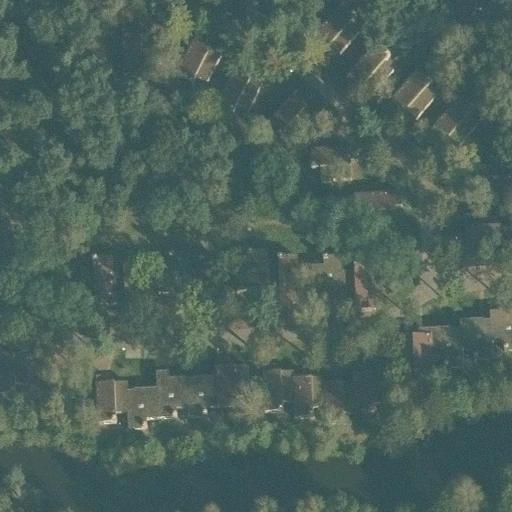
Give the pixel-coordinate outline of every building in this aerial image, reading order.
[(476,11),(488,11),(488,0),(456,0),(456,23),(476,23),(476,11)] [(511,0),(488,0),(488,11),(488,27),(507,27),(507,16),(511,15),(511,0)] [(357,16),(343,6),(317,40),(338,57),(359,30),(350,24),(357,16)] [(136,28),(121,29),(124,78),(143,77),(143,66),(154,66),(152,35),(136,35),(136,28)] [(209,43),(198,37),(175,79),(192,88),(197,79),(206,84),(221,57),(206,49),(209,43)] [(391,57),(376,45),(346,80),(356,89),(360,84),(372,94),(392,71),(384,65),(391,57)] [(250,71),(238,64),(217,106),(234,114),(238,105),(250,111),(263,85),(247,77),(250,71)] [(433,84),(418,71),(388,107),(398,115),(402,110),(415,120),(434,97),(427,91),(433,84)] [(307,100),(298,92),(267,126),(281,139),(287,132),(297,141),(317,118),(303,105),(307,100)] [(462,97),(431,133),(441,141),(446,135),(461,148),(480,126),(470,117),(476,109),(462,97)] [(358,162),(358,150),(311,152),(312,170),(321,170),(321,183),(352,181),(351,162),(358,162)] [(466,199),(511,199),(511,179),(503,180),(503,168),(472,168),(472,190),(466,190),(466,199)] [(403,207),(402,194),(355,197),(356,215),(365,215),(366,228),(396,226),(395,208),(403,207)] [(459,236),(461,271),(486,269),(484,250),(511,248),(511,227),(506,228),(505,214),(465,216),(466,236),(459,236)] [(0,277),(10,277),(8,245),(0,245),(0,277)] [(256,300),(270,299),(269,268),(268,252),(248,252),(248,262),(236,263),(237,296),(256,295),(256,300)] [(192,301),(190,270),(190,254),(169,255),(170,264),(158,265),(159,297),(178,297),(179,302),(192,301)] [(279,268),(269,268),(270,299),(280,299),(281,307),(299,306),(297,257),(278,258),(279,268)] [(345,304),(344,273),(344,257),(324,257),(324,267),(312,268),(313,298),(332,297),(332,305),(345,304)] [(114,306),(112,275),(111,258),(93,259),(93,271),(82,271),(83,300),(102,299),(102,307),(114,306)] [(200,270),(190,270),(192,301),(203,301),(203,310),(221,309),(219,259),(200,260),(200,270)] [(354,273),(344,273),(345,304),(356,304),(357,312),(375,311),(373,262),(354,263),(354,273)] [(124,274),(112,275),(114,306),(126,305),(126,314),(145,314),(143,265),(123,266),(124,274)] [(511,311),(491,313),(491,322),(493,344),(504,343),(505,353),(511,352),(511,311)] [(492,344),(493,344),(491,322),(484,322),(484,320),(460,321),(461,330),(463,352),(473,351),(474,361),(493,360),(492,344)] [(430,330),(431,337),(433,360),(444,359),(445,370),(464,369),(462,352),(463,352),(461,330),(454,330),(454,329),(430,330)] [(433,360),(431,337),(401,338),(402,369),(414,368),(415,379),(434,377),(433,360)] [(0,349),(0,396),(16,397),(16,385),(27,385),(27,355),(8,355),(8,350),(0,349)] [(216,361),(217,378),(217,409),(237,409),(237,398),(250,397),(248,366),(230,367),(229,361),(216,361)] [(294,403),(294,379),(294,373),(275,373),(275,366),(263,367),(264,415),(283,414),(283,403),(294,403)] [(354,367),(354,385),(354,414),(374,414),(374,405),(386,404),(385,373),(367,373),(367,367),(354,367)] [(157,373),(158,390),(158,420),(177,419),(176,409),(189,409),(188,381),(188,379),(170,380),(169,373),(157,373)] [(217,409),(217,378),(195,379),(195,380),(188,381),(189,409),(189,419),(207,419),(207,409),(217,409)] [(325,379),(294,379),(294,403),(294,420),(313,419),(313,409),(326,409),(325,385),(325,379)] [(129,415),(128,392),(128,383),(96,384),(98,426),(117,425),(116,415),(129,415)] [(354,414),(354,385),(325,385),(326,409),(326,425),(344,425),(344,414),(354,414)] [(128,392),(129,415),(129,430),(147,430),(147,420),(158,420),(158,390),(135,391),(135,392),(128,392)]
